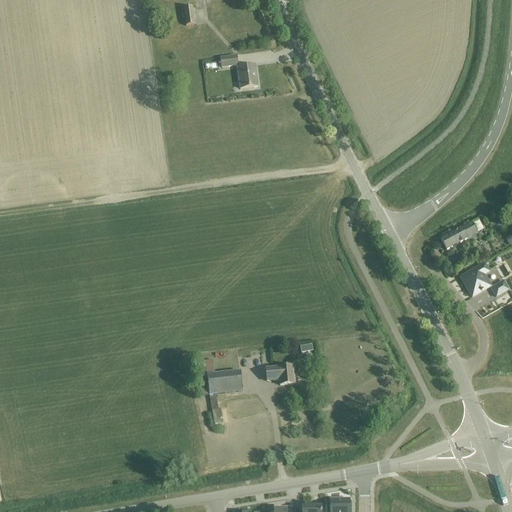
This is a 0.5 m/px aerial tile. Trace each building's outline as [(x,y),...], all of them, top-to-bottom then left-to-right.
[(192,7),(183,8),(186,26),(194,25),(192,7)] [(156,21),(168,20),(167,10),(155,11),(156,21)] [(222,68),(239,66),(238,57),(221,59),(222,68)] [(241,89),(258,87),(255,66),(238,68),(241,89)] [(171,78),(179,77),(178,68),(170,69),(171,78)] [(439,241),(445,252),(482,231),(477,221),(439,241)] [(471,299),(490,288),(483,276),(488,273),(483,265),(459,279),(471,299)] [(495,298),(507,291),(502,283),(490,290),(495,298)] [(312,346),(300,348),(301,354),(313,352),(312,346)] [(240,372),(215,375),(215,361),(197,362),(198,395),(209,394),(209,395),(210,395),(215,426),(223,424),(220,410),(218,410),(216,395),(242,392),(240,372)] [(293,367),(266,370),(267,382),(280,381),(280,386),(295,385),(293,367)] [(467,447),(460,449),(461,456),(468,454),(467,447)] [(6,483),(3,488),(11,493),(14,488),(6,483)] [(349,511),(350,509),(350,500),(330,500),(330,510),(330,511),(349,511)]
